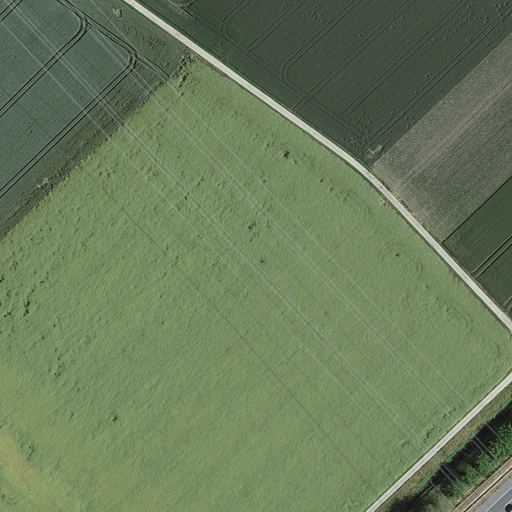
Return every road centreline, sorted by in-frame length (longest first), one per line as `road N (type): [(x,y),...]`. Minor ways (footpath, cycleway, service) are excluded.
road 1 (track): [(511,326),(366,173),(128,0)]
road 2 (track): [(370,511),(511,376)]
